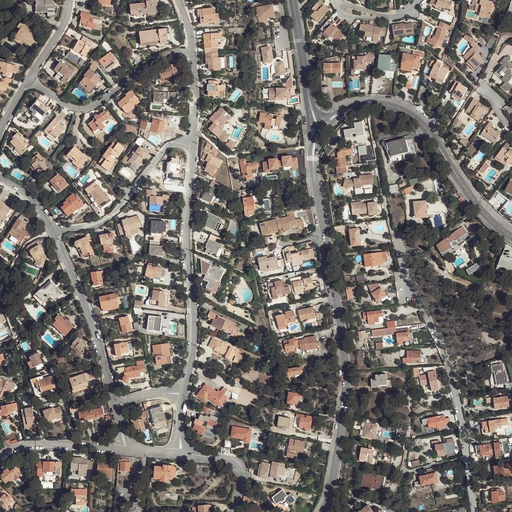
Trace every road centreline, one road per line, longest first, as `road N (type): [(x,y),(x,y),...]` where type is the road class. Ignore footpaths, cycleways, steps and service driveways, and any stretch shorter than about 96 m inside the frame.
road 1 (secondary): [(322,511),(345,385),(313,168)]
road 2 (residential): [(190,136),(193,343),(184,390)]
road 3 (residential): [(466,458),(451,371),(395,238)]
road 4 (secondary): [(369,104),(417,118),(487,216),(511,236)]
road 5 (residential): [(28,80),(74,109),(91,107),(161,56),(192,49)]
road 6 (residential): [(113,402),(78,282),(52,230)]
road 7 (residential): [(52,230),(105,219),(164,148),(190,136)]
road 8 (residential): [(466,458),(402,472),(411,395)]
road 9 (residential): [(0,456),(28,446),(122,449)]
